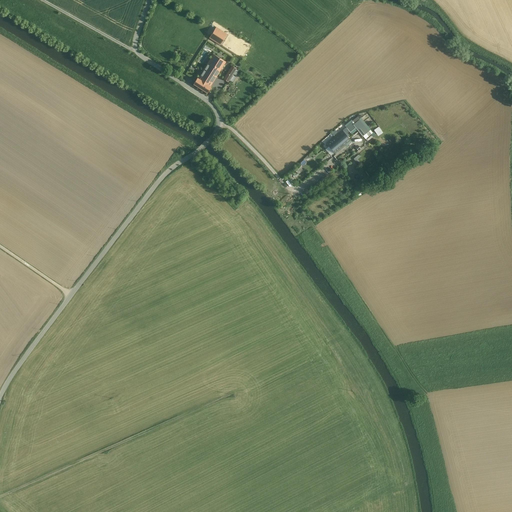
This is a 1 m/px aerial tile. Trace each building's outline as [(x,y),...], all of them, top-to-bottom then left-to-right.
[(226,34),(216,28),(210,38),(220,44),(226,34)] [(198,78),(210,86),(225,62),(214,54),(198,78)] [(232,66),(224,79),(228,81),(236,69),(232,66)] [(198,78),(194,84),(207,92),(211,86),(210,86),(198,78)] [(360,119),(359,120),(368,131),(363,135),(366,139),(373,133),(362,118),(360,119)] [(353,123),(347,127),(350,131),(356,127),(358,129),(363,135),(368,131),(359,120),(355,123),(354,124),(353,123)] [(379,126),(375,130),(379,135),(383,132),(379,126)] [(332,140),(339,149),(350,140),(342,131),(332,140)] [(331,139),(327,144),(335,153),(339,150),(339,149),(332,140),(331,139)]
